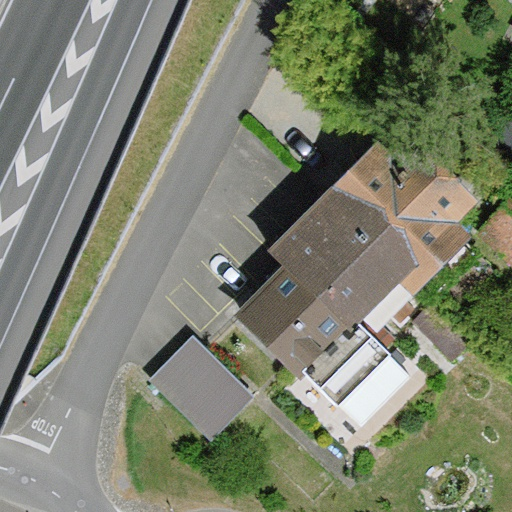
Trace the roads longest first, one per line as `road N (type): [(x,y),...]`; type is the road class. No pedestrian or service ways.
road 1 (residential): [(32,479),(279,0)]
road 2 (motorway): [(0,308),(134,0)]
